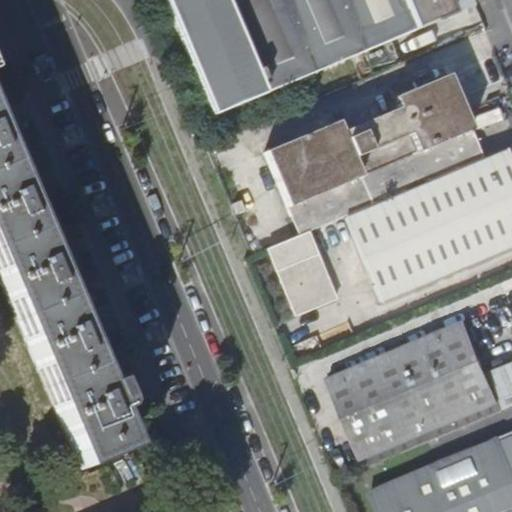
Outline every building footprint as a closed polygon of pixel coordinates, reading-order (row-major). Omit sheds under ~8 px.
[(164,0),(214,115),(476,2),(475,0),(164,0)] [(340,119),(267,150),(301,233),(310,230),(485,155),(452,72),(396,96),(400,107),(345,130),(340,119)] [(0,274),(82,468),(129,447),(113,411),(122,407),(123,409),(137,403),(124,373),(101,382),(85,344),(94,340),(95,343),(109,337),(96,307),(73,316),(57,278),(67,274),(68,277),(81,271),(69,240),(45,250),(29,212),(38,208),(40,211),(54,205),(41,174),(17,184),(2,146),(11,142),(12,144),(26,139),(13,108),(0,113),(0,274)] [(511,151),(511,150),(350,217),(385,299),(511,246),(511,151)] [(268,247),(296,315),(339,297),(310,230),(301,233),(268,247)] [(329,380),(364,465),(503,409),(504,412),(511,408),(511,365),(488,375),(466,324),(329,380)] [(511,511),(511,435),(373,494),(380,511),(511,511)]
